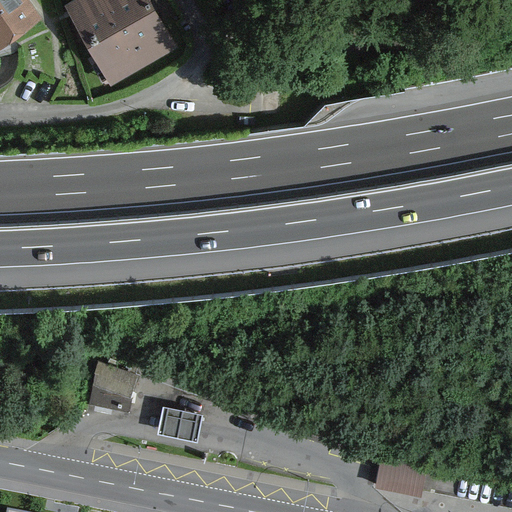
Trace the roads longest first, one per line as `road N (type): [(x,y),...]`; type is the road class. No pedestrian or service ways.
road 1 (motorway): [(511,126),(230,176),(0,189)]
road 2 (motorway): [(0,258),(205,243),(511,193)]
road 3 (primary): [(250,511),(0,461)]
road 4 (residential): [(0,115),(88,108),(160,89)]
